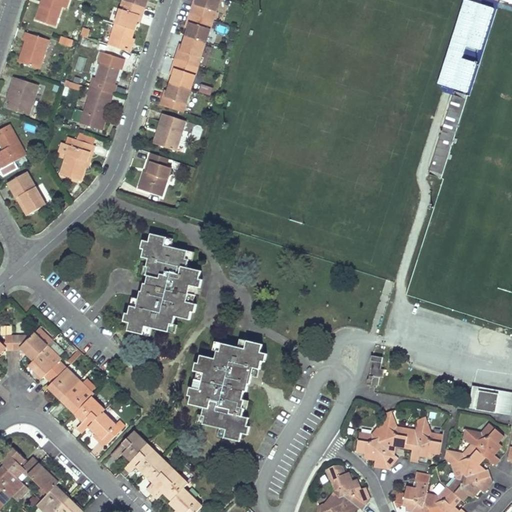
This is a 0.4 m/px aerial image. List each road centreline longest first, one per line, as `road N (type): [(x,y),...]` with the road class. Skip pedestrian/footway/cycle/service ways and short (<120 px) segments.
road 1 (residential): [(172,0),(112,177),(27,262)]
road 2 (residential): [(0,425),(17,417),(44,424),(133,511)]
